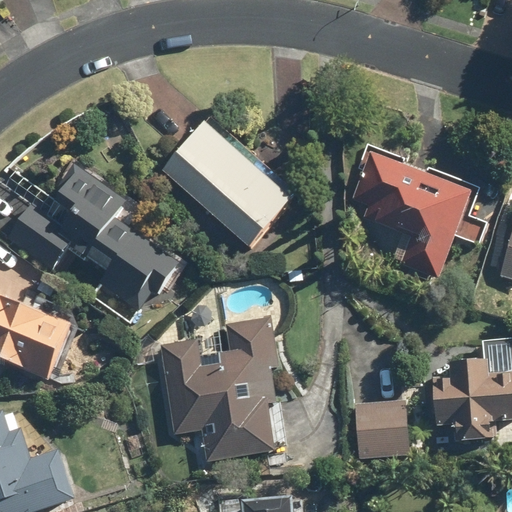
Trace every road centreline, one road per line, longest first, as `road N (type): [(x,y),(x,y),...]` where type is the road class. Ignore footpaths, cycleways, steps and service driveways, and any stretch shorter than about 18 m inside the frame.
road 1 (residential): [(0,95),(113,33),(217,16),(293,22),(391,48)]
road 2 (residential): [(391,48),(511,85)]
